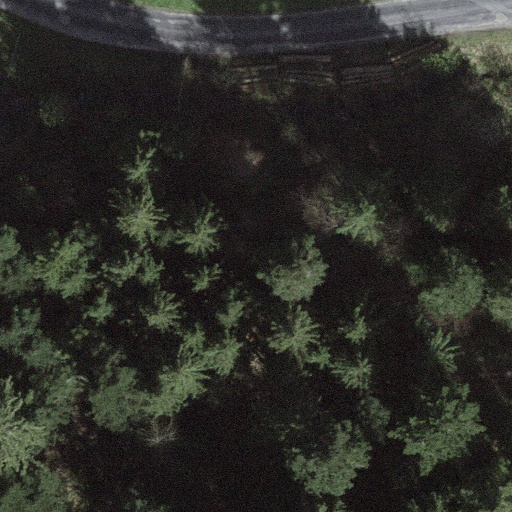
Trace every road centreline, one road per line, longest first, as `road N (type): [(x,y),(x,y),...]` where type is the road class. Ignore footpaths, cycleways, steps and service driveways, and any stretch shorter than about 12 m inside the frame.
road 1 (track): [(0,442),(321,406),(511,365)]
road 2 (unclassified): [(10,0),(85,29),(171,46),(262,48),(511,15)]
